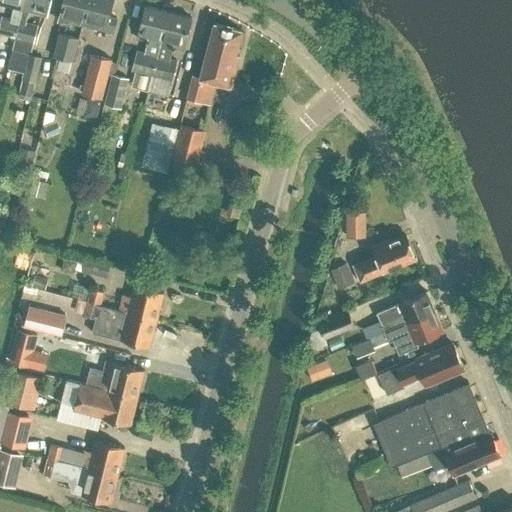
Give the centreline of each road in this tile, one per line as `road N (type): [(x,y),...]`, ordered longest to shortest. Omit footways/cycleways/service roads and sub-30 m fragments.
road 1 (unclassified): [(186,511),(285,142),(363,67)]
road 2 (secondary): [(511,376),(399,109),(363,67)]
